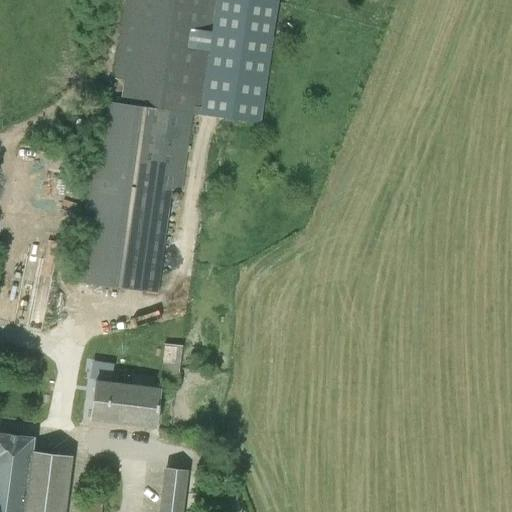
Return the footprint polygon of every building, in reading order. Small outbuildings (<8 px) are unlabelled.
[(101,105),(77,285),(162,298),(175,191),(185,193),(195,118),(202,119),(221,0),(122,0),(111,105),(101,105)] [(167,349),(163,389),(180,392),(185,349),(167,349)] [(98,384),(93,425),(159,435),(165,392),(98,384)] [(38,442),(0,438),(0,511),(67,511),(73,461),(33,455),(38,442)] [(186,511),(192,477),(169,472),(163,511),(186,511)] [(107,511),(108,503),(87,503),(87,511),(107,511)]
